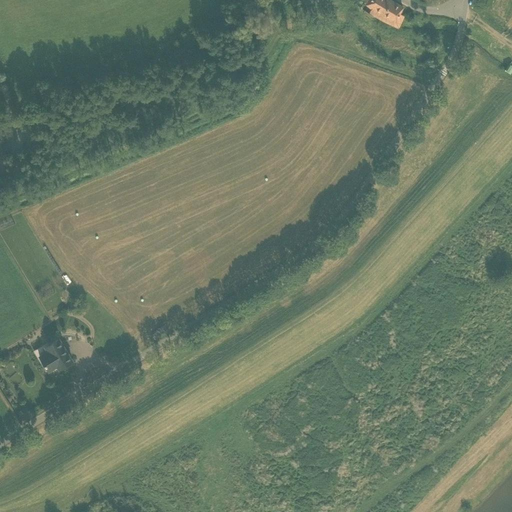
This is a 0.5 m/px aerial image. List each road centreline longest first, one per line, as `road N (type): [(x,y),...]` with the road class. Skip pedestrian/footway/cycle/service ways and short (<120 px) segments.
road 1 (track): [(511,105),(357,278),(0,503)]
road 2 (unclassified): [(0,444),(312,248),(346,215),(449,62),(462,14)]
